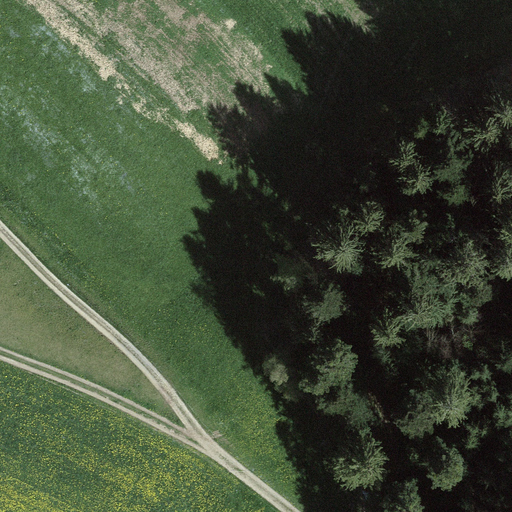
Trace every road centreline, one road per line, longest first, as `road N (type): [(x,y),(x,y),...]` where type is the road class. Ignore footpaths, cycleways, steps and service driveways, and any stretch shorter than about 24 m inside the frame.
road 1 (track): [(301,511),(197,431),(140,357),(0,227)]
road 2 (track): [(0,350),(214,447)]
